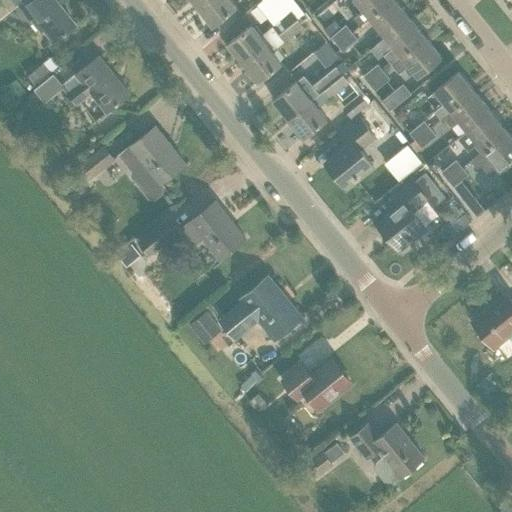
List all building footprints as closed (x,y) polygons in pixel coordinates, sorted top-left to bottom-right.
[(0,0),(0,16),(17,3),(14,0),(0,0)] [(19,0),(17,3),(39,30),(41,29),(51,41),(74,23),(55,0),(19,0)] [(204,0),(198,6),(213,25),(236,6),(231,0),(204,0)] [(360,24),(369,17),(389,0),(355,0),(363,9),(354,17),(360,24)] [(409,17),(394,0),(389,0),(369,17),(385,36),(409,17)] [(228,43),(243,62),(297,18),(291,10),(260,35),(251,24),(228,43)] [(425,36),(409,17),(385,36),(394,46),(384,54),(392,63),(425,36)] [(303,26),(297,18),(243,62),(258,81),(281,62),(272,51),(303,26)] [(337,43),(352,31),(345,24),(331,36),(337,43)] [(352,31),(337,43),(343,51),(358,39),(352,31)] [(425,36),(392,63),(398,71),(407,63),(418,76),(441,56),(425,36)] [(106,111),(130,93),(99,54),(76,73),(82,81),(67,92),(76,103),(91,92),(106,111)] [(369,82),(383,70),(377,63),(363,75),(369,82)] [(273,99),(288,118),(342,74),(336,66),(305,91),(296,80),(273,99)] [(383,70),(369,82),(375,90),(390,78),(383,70)] [(441,118),(451,110),(474,91),(458,71),(435,90),(444,101),(434,109),(441,118)] [(64,85),(53,72),(33,88),(45,102),(64,85)] [(348,82),(342,74),(288,118),(304,137),(327,118),(318,107),(348,82)] [(451,110),(467,129),(490,110),(474,91),(451,110)] [(368,102),(359,92),(342,107),(350,117),(368,102)] [(347,144),(326,161),(346,186),(373,164),(360,149),(375,136),(378,141),(392,129),(372,105),(338,132),(347,144)] [(467,129),(483,149),(506,130),(490,110),(467,129)] [(415,139),(430,127),(424,120),(409,132),(415,139)] [(123,151),(118,154),(131,170),(130,170),(130,176),(147,198),(152,198),(161,191),(162,186),(159,183),(185,162),(155,125),(123,151)] [(430,127),(415,139),(421,147),(436,135),(430,127)] [(511,158),(511,136),(506,130),(483,149),(499,169),(511,158)] [(115,158),(104,143),(76,165),(88,180),(115,158)] [(447,178),(462,166),(456,159),(441,171),(447,178)] [(462,166),(447,178),(453,186),(468,174),(462,166)] [(426,173),(414,182),(427,198),(434,207),(446,198),(426,173)] [(412,210),(427,198),(414,182),(410,177),(390,194),(399,205),(378,222),(398,247),(425,226),(412,210)] [(219,257),(245,237),(215,199),(183,225),(195,241),(202,236),(219,257)] [(177,232),(165,217),(136,240),(149,256),(177,232)] [(273,337),(301,314),(269,276),(242,298),(243,300),(220,319),(235,337),(258,318),(273,337)] [(511,301),(505,293),(472,320),(494,346),(511,331),(511,301)] [(319,355),(331,340),(321,331),(308,347),(319,355)] [(320,408),(351,383),(331,358),(311,374),(302,362),(281,379),(297,398),(307,391),(320,408)] [(256,412),(266,403),(258,395),(249,403),(256,412)] [(394,481),(423,456),(396,422),(379,436),(368,423),(351,436),(367,457),(378,448),(383,454),(376,459),(375,469),(384,480),(394,481)] [(334,464),(323,449),(299,466),(309,481),(334,464)]
